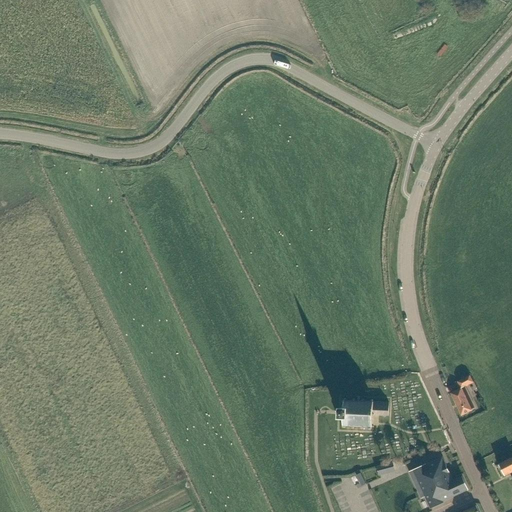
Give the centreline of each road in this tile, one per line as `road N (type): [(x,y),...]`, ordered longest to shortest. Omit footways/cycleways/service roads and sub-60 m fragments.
road 1 (tertiary): [(0,134),(139,153),(165,140),(223,72),(262,59),(436,146)]
road 2 (tertiary): [(482,492),(410,310),(406,245),(436,146)]
road 3 (track): [(101,129),(104,201),(171,344)]
road 4 (tertiary): [(436,146),(511,51)]
